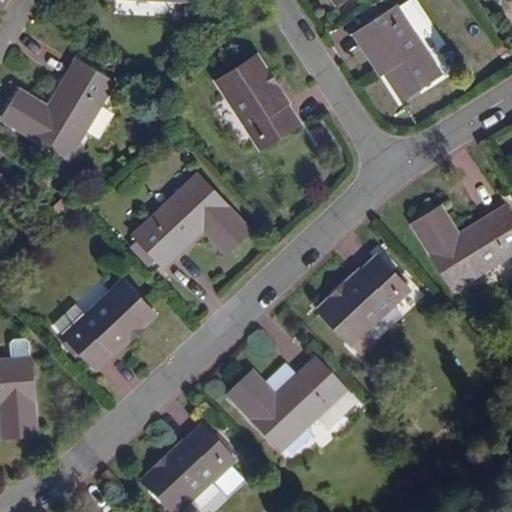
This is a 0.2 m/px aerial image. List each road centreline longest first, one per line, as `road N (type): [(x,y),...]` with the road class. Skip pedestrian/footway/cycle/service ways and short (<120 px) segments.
road 1 (residential): [(0,503),(45,486),(389,175)]
road 2 (residential): [(389,175),(271,0)]
road 3 (residential): [(389,175),(511,92)]
